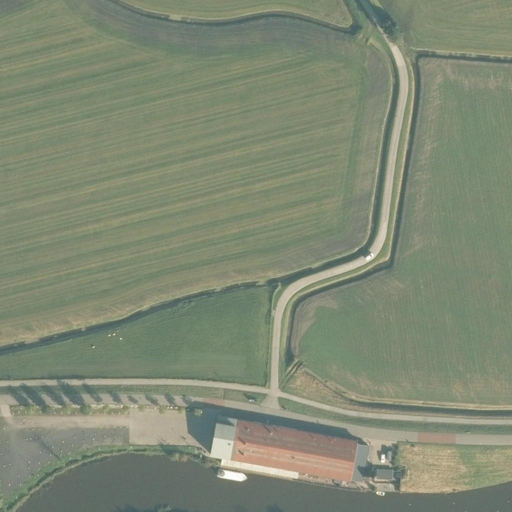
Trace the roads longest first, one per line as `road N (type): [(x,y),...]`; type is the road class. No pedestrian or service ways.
road 1 (tertiary): [(272,413),(207,403),(0,400)]
road 2 (tertiary): [(511,439),(401,435),(272,413)]
